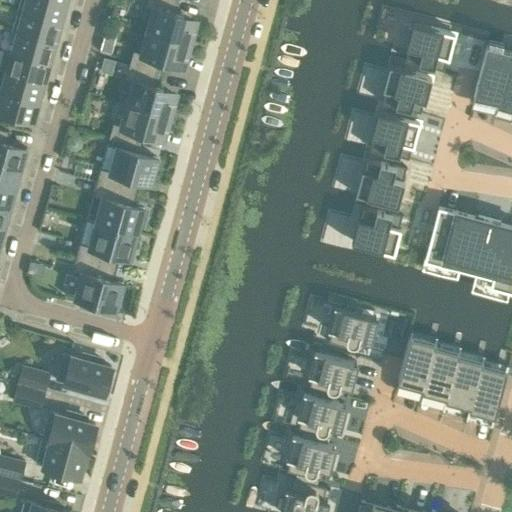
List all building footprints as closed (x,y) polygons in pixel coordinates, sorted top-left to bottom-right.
[(19,0),(17,10),(59,22),(65,2),(58,0),(19,0)] [(146,0),(145,5),(153,7),(147,29),(190,41),(195,22),(182,19),(183,13),(171,10),(174,0),(146,0)] [(17,10),(12,28),(17,30),(17,31),(54,41),(59,22),(17,10)] [(408,47),(405,58),(427,64),(427,66),(444,70),(447,56),(448,57),(452,42),(455,32),(449,31),(438,28),(430,26),(414,22),(412,21),(406,46),(408,47)] [(132,50),(128,64),(156,71),(159,60),(169,63),(171,57),(184,61),(190,41),(147,29),(141,52),(132,50)] [(17,31),(12,51),(48,61),(54,41),(17,31)] [(110,49),(113,37),(104,35),(101,47),(110,49)] [(511,49),(486,42),(473,93),(497,99),(498,99),(511,52),(511,50),(511,49)] [(2,58),(0,63),(0,68),(6,70),(43,81),(48,61),(12,51),(4,49),(2,58)] [(497,99),(496,102),(511,106),(511,52),(498,99),(497,99)] [(104,57),(100,71),(111,74),(115,60),(104,57)] [(128,64),(125,78),(133,80),(126,102),(170,114),(175,95),(162,91),(163,86),(153,83),(156,71),(128,64)] [(385,89),(382,101),(404,106),(403,108),(420,113),(424,100),(425,100),(429,85),(432,75),(426,74),(391,65),(389,64),(382,89),(385,89)] [(6,70),(1,90),(37,100),(43,81),(6,70)] [(1,90),(0,92),(0,111),(32,120),(37,100),(1,90)] [(112,122),(108,137),(136,144),(139,132),(150,135),(151,130),(164,133),(170,114),(126,102),(120,124),(112,122)] [(373,135),(370,146),(392,152),(391,154),(408,158),(412,145),(413,146),(417,131),(420,121),(414,119),(379,110),(377,110),(370,134),(373,135)] [(5,141),(9,130),(0,127),(0,161),(20,167),(26,147),(5,141)] [(117,145),(107,142),(106,144),(116,146),(110,169),(100,166),(96,180),(137,192),(138,188),(136,187),(138,179),(151,183),(158,156),(117,145)] [(361,169),(355,193),(357,194),(392,203),(398,204),(400,195),(404,180),(403,179),(406,166),(389,162),(389,164),(367,158),(364,169),(361,169)] [(0,182),(15,187),(20,167),(0,161),(0,182)] [(136,196),(137,192),(96,180),(92,195),(102,198),(96,220),(86,217),(86,218),(137,232),(144,207),(132,203),(134,196),(136,196)] [(0,204),(9,207),(15,187),(0,182),(0,204)] [(0,225),(4,226),(9,207),(0,204),(0,225)] [(358,216),(351,241),(353,241),(369,246),(377,248),(388,251),(394,252),(396,243),(400,228),(399,227),(402,214),(386,209),(385,211),(363,205),(360,217),(358,216)] [(426,251),(424,259),(441,263),(459,268),(473,214),(472,214),(438,205),(437,210),(426,251)] [(473,214),(459,268),(492,276),(493,277),(507,223),(500,221),(487,218),(478,215),(473,214)] [(130,257),(137,232),(86,218),(95,221),(89,244),(79,241),(75,255),(116,267),(118,262),(115,262),(118,254),(130,257)] [(492,276),(490,284),(511,289),(511,224),(507,223),(493,277),(492,276)] [(115,271),(116,267),(75,255),(71,270),(81,273),(75,295),(65,292),(65,294),(75,296),(75,297),(116,308),(123,282),(111,278),(113,271),(115,271)] [(334,304),(327,329),(331,330),(328,341),(362,350),(365,338),(369,339),(376,315),(361,311),(362,306),(346,301),(344,307),(337,305),(334,304)] [(411,329),(398,378),(422,385),(423,385),(435,340),(436,340),(437,336),(435,336),(435,337),(412,331),(412,330),(411,329)] [(422,385),(421,387),(446,394),(459,349),(460,345),(459,345),(459,346),(436,340),(435,340),(423,385),(422,385)] [(63,352),(55,379),(103,392),(111,365),(103,363),(105,355),(81,349),(79,356),(63,352)] [(314,349),(308,374),(312,375),(309,386),(343,395),(345,384),(350,385),(356,360),(318,350),(314,349)] [(446,394),(445,397),(469,403),(470,403),(482,358),(483,358),(484,354),(482,354),(482,355),(459,349),(446,394)] [(469,403),(469,406),(495,413),(508,363),(506,363),(506,364),(483,358),(482,358),(470,403),(469,403)] [(44,389),(49,372),(22,364),(17,382),(44,389)] [(40,406),(44,389),(17,382),(13,399),(40,406)] [(303,391),(297,415),(301,416),(298,428),(331,437),(334,425),(338,426),(345,402),(307,392),(303,391)] [(66,414),(49,410),(42,436),(87,448),(87,447),(88,447),(95,422),(85,419),(86,415),(67,410),(66,414)] [(292,432),(286,457),(290,458),(287,469),(320,478),(323,467),(328,468),(334,444),(296,433),(292,432)] [(79,474),(87,448),(42,436),(35,462),(52,467),(51,471),(69,476),(70,472),(79,474)] [(0,471),(20,477),(25,460),(0,453),(0,471)] [(0,490),(15,495),(20,477),(0,471),(0,490)] [(285,487),(279,511),(323,511),(327,498),(323,497),(326,486),(292,477),(289,488),(285,487)] [(42,503),(25,498),(20,511),(69,511),(60,508),(61,504),(43,499),(42,503)] [(360,503),(357,511),(395,511),(397,508),(372,502),(371,506),(360,503)]
